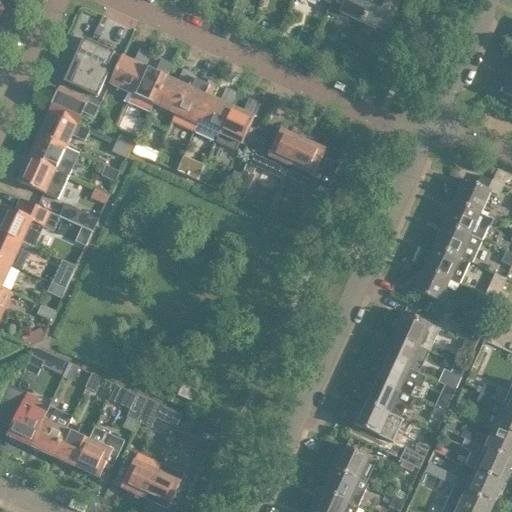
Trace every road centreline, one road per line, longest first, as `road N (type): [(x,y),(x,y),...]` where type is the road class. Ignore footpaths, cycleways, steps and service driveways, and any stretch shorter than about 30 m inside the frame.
road 1 (residential): [(248,511),(427,126)]
road 2 (residential): [(427,126),(111,0)]
road 3 (residential): [(427,126),(488,0)]
road 4 (residential): [(0,120),(53,0)]
